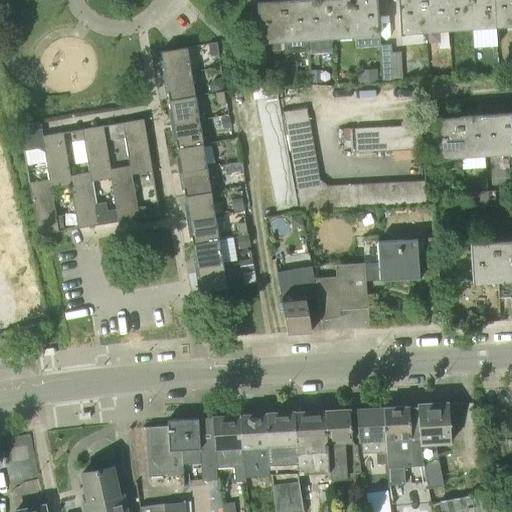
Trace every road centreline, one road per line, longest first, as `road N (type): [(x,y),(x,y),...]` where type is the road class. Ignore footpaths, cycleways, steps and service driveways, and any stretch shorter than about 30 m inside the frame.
road 1 (residential): [(27,393),(511,360)]
road 2 (residential): [(52,511),(27,393)]
